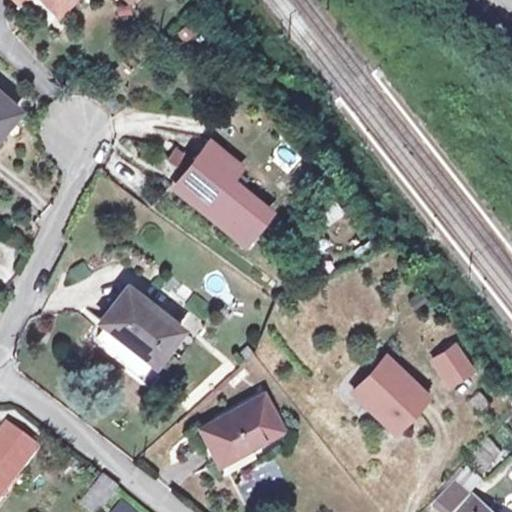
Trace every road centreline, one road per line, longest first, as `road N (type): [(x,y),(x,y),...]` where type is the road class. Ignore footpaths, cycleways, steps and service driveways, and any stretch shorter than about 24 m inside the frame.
road 1 (unclassified): [(0,345),(74,178),(77,136)]
road 2 (residential): [(0,376),(174,511)]
